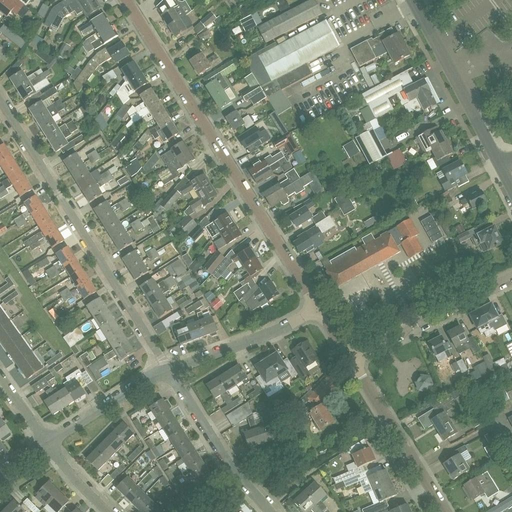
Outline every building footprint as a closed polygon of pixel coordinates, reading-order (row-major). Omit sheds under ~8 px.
[(5,0),(0,0),(0,12),(6,17),(12,11),(21,19),(29,9),(25,6),(17,0),(12,0),(10,4),(5,0)] [(58,14),(57,12),(65,8),(67,6),(77,0),(68,0),(65,2),(64,1),(53,8),(51,11),(45,21),(46,22),(52,25),(58,14)] [(83,11),(86,16),(100,8),(97,2),(95,0),(77,0),(67,6),(65,8),(57,12),(58,14),(52,25),(51,27),(58,30),(64,19),(75,11),(77,15),(83,11)] [(166,26),(168,25),(169,27),(180,20),(186,16),(178,3),(176,4),(173,0),(165,0),(158,6),(163,15),(162,15),(165,19),(162,20),(166,26)] [(258,28),(266,43),(322,14),(314,0),(311,0),(264,25),(258,28)] [(45,18),(50,6),(44,4),(39,15),(45,18)] [(240,10),(244,18),(239,21),(241,25),(251,20),(252,19),(251,15),(246,7),(240,10)] [(258,28),(264,25),(257,12),(251,15),(258,28)] [(206,28),(216,19),(211,13),(201,22),(206,28)] [(104,14),(90,22),(79,29),(83,36),(96,28),(99,33),(103,30),(111,25),(104,14)] [(180,20),(169,27),(176,38),(181,34),(182,36),(194,29),(191,25),(192,23),(188,17),(186,16),(180,20)] [(267,98),(281,90),(311,74),(306,64),(339,46),(326,21),(277,47),(276,43),(256,54),(244,61),(258,83),(262,90),(263,92),(267,97),(267,98)] [(4,25),(0,29),(0,32),(13,43),(18,37),(16,35),(8,28),(4,25)] [(103,30),(99,33),(102,38),(91,44),(95,50),(118,36),(111,25),(103,30)] [(373,41),(372,39),(351,50),(360,67),(388,52),(394,64),(411,55),(399,33),(395,35),(391,28),(379,35),(380,37),(373,41)] [(41,46),(45,41),(38,35),(34,41),(41,46)] [(64,43),(56,56),(60,62),(62,59),(64,59),(71,47),(64,43)] [(89,63),(82,72),(76,81),(75,81),(73,84),(79,93),(99,66),(112,57),(116,63),(130,55),(122,43),(109,51),(107,48),(97,54),(90,62),(89,63)] [(211,69),(220,64),(221,63),(216,55),(206,61),(202,54),(190,61),(199,75),(210,68),(211,69)] [(18,61),(11,69),(15,72),(22,65),(18,61)] [(203,79),(207,86),(206,87),(214,98),(231,87),(224,77),(236,69),(231,61),(203,79)] [(133,78),(141,73),(135,62),(122,70),(126,76),(123,78),(126,83),(128,81),(133,78)] [(72,75),(70,78),(75,81),(76,81),(82,72),(77,68),(75,71),(72,75)] [(22,72),(10,79),(17,90),(43,74),(40,70),(27,78),(22,72)] [(107,84),(117,77),(112,70),(102,77),(107,84)] [(43,74),(17,90),(24,101),(27,99),(30,103),(41,96),(54,88),(51,83),(50,84),(46,79),(51,75),(51,74),(49,71),(48,71),(43,74)] [(393,110),(387,98),(396,94),(414,85),(407,72),(381,86),(345,104),(351,117),(360,112),(366,124),(375,120),(377,124),(381,122),(381,121),(391,116),(389,112),(393,110)] [(148,84),(141,73),(133,78),(128,81),(126,83),(122,88),(119,92),(120,94),(124,91),(128,97),(135,93),(135,91),(148,84)] [(375,75),(370,77),(375,87),(380,84),(375,75)] [(414,85),(396,94),(402,106),(408,103),(412,112),(415,111),(416,113),(420,110),(419,109),(422,107),(424,111),(436,104),(424,80),(414,85)] [(262,90),(258,83),(241,94),(246,101),(262,90)] [(114,89),(118,92),(119,92),(122,88),(118,84),(114,89)] [(238,98),(231,87),(214,98),(221,109),(226,106),(227,108),(233,104),(232,102),(238,98)] [(54,88),(41,96),(44,101),(51,97),(57,93),(54,88)] [(132,106),(130,109),(124,104),(116,114),(123,119),(127,113),(131,118),(132,118),(138,114),(146,108),(159,100),(152,90),(141,96),(145,102),(135,108),(132,106)] [(281,90),(267,98),(278,115),(291,107),(281,90)] [(267,97),(263,92),(250,100),(253,106),(267,97)] [(42,102),(32,108),(29,109),(36,120),(59,105),(62,104),(60,100),(53,104),(53,103),(46,108),(42,102)] [(138,114),(132,118),(131,118),(131,120),(125,127),(127,129),(152,113),(154,117),(155,118),(162,114),(166,112),(159,100),(146,108),(138,114)] [(62,104),(59,105),(36,120),(43,131),(55,123),(51,117),(65,108),(62,104)] [(242,120),(237,111),(226,118),(234,131),(244,125),(247,129),(254,124),(249,115),(242,120)] [(150,130),(148,128),(133,148),(138,152),(152,135),(153,136),(160,131),(169,125),(173,123),(166,112),(162,114),(155,118),(159,124),(150,130)] [(55,123),(43,131),(49,141),(67,130),(75,125),(72,121),(66,125),(65,124),(59,128),(55,123)] [(160,131),(153,136),(155,140),(160,137),(161,138),(164,143),(169,140),(179,134),(179,133),(173,123),(169,125),(160,131)] [(78,129),(75,125),(67,130),(49,141),(56,152),(60,149),(63,154),(85,140),(82,135),(68,143),(65,139),(72,135),(71,134),(78,129)] [(256,127),(239,138),(246,148),(256,142),(259,147),(272,139),(266,129),(260,133),(256,127)] [(284,127),(278,130),(282,137),(288,134),(284,127)] [(416,138),(425,154),(432,150),(450,141),(447,136),(444,138),(441,132),(439,133),(437,127),(416,138)] [(355,138),(369,165),(386,156),(372,129),(355,138)] [(300,150),(289,133),(273,144),(277,150),(285,145),(291,155),(300,150)] [(111,144),(111,145),(112,146),(120,152),(125,146),(129,141),(120,134),(116,138),(111,144)] [(346,145),(353,157),(360,152),(353,141),(346,145)] [(435,157),(432,158),(426,161),(431,171),(450,161),(448,155),(452,153),(449,147),(452,145),(450,141),(432,150),(435,157)] [(172,150),(162,156),(168,166),(170,165),(169,163),(190,151),(184,142),(172,150)] [(0,163),(11,156),(4,145),(0,147),(0,163)] [(90,160),(98,154),(96,150),(87,155),(90,160)] [(170,165),(168,166),(169,168),(158,175),(164,185),(180,175),(177,171),(195,160),(190,151),(169,163),(170,165)] [(294,155),(300,165),(307,161),(301,151),(294,155)] [(285,158),(281,152),(272,158),(271,155),(264,159),(260,162),(259,160),(253,164),(254,165),(248,169),(253,177),(280,161),(285,158)] [(71,172),(84,164),(77,153),(64,161),(71,172)] [(156,153),(143,168),(146,172),(152,169),(160,159),(156,153)] [(101,159),(98,154),(90,160),(92,164),(101,159)] [(11,156),(0,163),(0,165),(6,175),(18,167),(11,156)] [(280,161),(253,177),(258,185),(274,175),(272,172),(288,162),(285,158),(280,161)] [(460,161),(443,171),(446,177),(440,180),(446,192),(457,186),(454,181),(467,174),(460,161)] [(90,174),(84,164),(71,172),(77,182),(90,174)] [(3,186),(0,187),(0,193),(6,190),(13,186),(25,178),(18,167),(6,175),(9,180),(2,185),(3,186)] [(285,175),(288,179),(280,185),(278,182),(262,192),(267,199),(294,183),(300,179),(294,169),(285,175)] [(90,174),(77,182),(84,192),(112,175),(109,171),(101,176),(97,170),(90,174)] [(294,183),(267,199),(272,207),(281,202),(282,204),(284,205),(289,202),(289,199),(288,197),(295,193),(296,195),(304,191),(302,188),(312,182),(314,186),(319,183),(312,171),(307,174),(300,179),(294,183)] [(181,181),(164,201),(153,213),(154,213),(159,222),(164,220),(160,214),(164,209),(167,211),(181,195),(179,193),(181,192),(183,195),(194,189),(196,193),(210,184),(204,174),(197,179),(196,177),(189,181),(190,183),(186,186),(181,181)] [(112,175),(84,192),(90,203),(103,195),(99,189),(114,179),(112,175)] [(118,181),(121,186),(129,181),(126,176),(118,181)] [(25,178),(13,186),(20,197),(32,190),(25,178)] [(216,194),(210,184),(196,193),(199,197),(188,204),(192,210),(203,203),(204,206),(211,202),(209,199),(216,194)] [(0,193),(0,198),(1,200),(9,195),(6,190),(0,193)] [(467,198),(460,202),(463,206),(469,203),(472,210),(487,202),(488,199),(486,196),(484,196),(481,191),(467,198)] [(341,210),(352,204),(346,193),(334,199),(341,210)] [(31,215),(43,207),(36,196),(24,204),(31,215)] [(426,208),(435,203),(432,197),(423,203),(426,208)] [(444,211),(454,206),(450,197),(439,203),(444,211)] [(129,203),(126,198),(111,208),(108,202),(95,210),(101,220),(114,212),(120,208),(129,203)] [(161,199),(156,204),(151,210),(153,213),(164,201),(161,199)] [(305,207),(296,213),(290,217),(297,228),(312,218),(307,210),(315,205),(311,199),(303,204),(305,207)] [(131,207),(129,203),(120,208),(123,212),(131,207)] [(355,209),(352,204),(341,210),(344,216),(355,209)] [(43,207),(31,215),(38,226),(50,219),(43,207)] [(114,212),(101,220),(108,230),(120,222),(114,212)] [(214,222),(207,227),(210,233),(218,228),(220,233),(235,224),(228,212),(213,221),(214,222)] [(22,215),(14,220),(16,224),(24,219),(22,215)] [(178,225),(189,235),(198,225),(188,215),(178,225)] [(432,216),(421,222),(433,244),(444,237),(432,216)] [(24,219),(16,224),(19,229),(27,223),(24,219)] [(50,219),(38,226),(41,232),(24,243),(27,248),(30,246),(38,241),(45,237),(57,230),(50,219)] [(133,229),(141,223),(139,219),(130,224),(133,229)] [(419,234),(410,219),(381,236),(382,237),(375,241),(371,234),(362,239),(365,245),(356,250),(355,248),(330,262),(328,258),(322,261),(329,274),(328,274),(329,275),(325,278),(331,288),(335,286),(336,287),(399,252),(396,248),(402,244),(410,259),(423,251),(415,237),(419,234)] [(299,240),(294,243),(300,254),(306,250),(307,253),(314,249),(312,246),(324,239),(318,229),(320,228),(324,233),(332,228),(327,220),(305,233),(298,237),(299,240)] [(127,233),(120,222),(108,230),(114,241),(127,233)] [(144,228),(141,223),(133,229),(135,233),(144,228)] [(235,224),(220,233),(223,237),(214,242),(219,250),(242,235),(235,224)] [(203,230),(198,225),(189,235),(195,241),(204,231),(203,230)] [(476,227),(457,237),(459,240),(461,243),(463,242),(471,238),(472,239),(472,240),(475,247),(480,245),(483,252),(489,249),(489,250),(503,244),(502,242),(504,241),(500,234),(499,235),(494,227),(490,229),(480,234),(476,227)] [(52,249),(64,241),(57,230),(45,237),(48,242),(52,248),(52,249)] [(133,243),(127,233),(114,241),(120,251),(133,243)] [(38,241),(30,246),(32,251),(41,245),(38,241)] [(54,266),(46,272),(48,275),(48,276),(56,270),(63,266),(75,259),(68,247),(56,255),(60,261),(53,265),(54,266)] [(149,258),(157,253),(154,248),(146,253),(149,258)] [(230,252),(225,258),(212,274),(218,280),(230,265),(235,262),(241,259),(245,266),(257,259),(256,258),(258,257),(258,255),(256,252),(255,252),(253,250),(252,249),(251,250),(250,248),(244,252),(243,250),(235,255),(232,250),(230,252)] [(130,269),(143,261),(136,251),(123,259),(130,269)] [(211,274),(225,258),(217,252),(204,268),(211,274)] [(157,253),(149,258),(151,262),(160,256),(157,253)] [(244,277),(246,280),(237,285),(237,287),(232,290),(239,302),(240,302),(256,284),(255,284),(252,279),(258,275),(257,273),(263,269),(260,264),(262,263),(262,262),(260,259),(259,258),(257,259),(245,266),(250,273),(244,277)] [(56,270),(48,276),(51,280),(59,275),(66,271),(70,277),(82,270),(75,259),(63,266),(56,270)] [(187,272),(179,260),(170,265),(178,277),(187,272)] [(143,261),(130,269),(136,280),(149,272),(143,261)] [(36,283),(28,270),(22,274),(30,287),(36,283)] [(70,277),(74,284),(77,289),(89,281),(82,270),(70,277)] [(172,276),(157,285),(153,279),(141,287),(147,297),(175,280),(172,276)] [(177,284),(175,280),(147,297),(153,308),(166,300),(163,294),(169,291),(169,290),(177,284)] [(89,281),(77,289),(80,294),(84,300),(96,292),(89,281)] [(259,288),(256,284),(240,302),(244,306),(254,294),(258,300),(262,305),(279,294),(271,281),(260,288),(259,288)] [(59,293),(59,294),(62,298),(71,293),(68,288),(59,293)] [(71,293),(62,298),(64,302),(73,297),(71,293)] [(36,299),(39,304),(46,299),(42,294),(36,299)] [(193,302),(191,299),(187,301),(185,297),(176,302),(181,310),(193,302)] [(200,301),(200,300),(193,305),(196,310),(203,306),(205,309),(209,307),(204,298),(200,301)] [(216,310),(221,306),(216,300),(214,298),(209,303),(216,310)] [(94,318),(107,310),(100,299),(87,307),(94,318)] [(166,300),(153,308),(160,318),(173,310),(166,300)] [(504,329),(499,318),(492,304),(481,310),(488,324),(491,329),(493,328),(495,333),(504,329)] [(196,310),(193,305),(186,309),(189,314),(196,310)] [(0,341),(5,348),(20,337),(13,327),(5,316),(0,308),(0,341)] [(107,310),(94,318),(101,329),(114,321),(107,310)] [(488,324),(481,310),(470,315),(477,329),(478,329),(480,335),(484,333),(486,337),(495,333),(493,328),(491,329),(488,324)] [(177,312),(162,322),(165,327),(180,317),(177,312)] [(202,312),(197,314),(199,322),(205,336),(211,334),(211,336),(213,337),(217,335),(217,333),(217,332),(212,317),(204,320),(202,312)] [(121,331),(114,321),(101,329),(108,339),(121,331)] [(199,322),(187,326),(193,341),(205,336),(199,322)] [(181,345),(193,341),(187,326),(181,329),(178,323),(170,326),(175,339),(178,338),(181,345)] [(65,336),(70,333),(65,326),(60,329),(65,336)] [(460,326),(448,333),(456,348),(459,354),(465,351),(462,345),(467,342),(470,348),(474,354),(479,351),(472,337),(467,339),(460,326)] [(121,331),(108,339),(114,350),(127,342),(121,331)] [(70,333),(65,336),(70,343),(74,340),(70,333)] [(441,336),(429,343),(436,357),(439,363),(446,359),(451,356),(441,336)] [(20,337),(5,348),(12,358),(20,369),(27,379),(42,368),(35,358),(28,347),(20,337)] [(291,360),(295,365),(303,379),(310,375),(305,368),(318,359),(307,341),(305,342),(303,341),(301,343),(300,345),(293,350),(297,357),(291,360)] [(105,356),(108,361),(118,355),(121,361),(134,353),(127,342),(114,350),(105,356)] [(74,354),(75,355),(79,352),(75,345),(70,348),(74,354)] [(87,354),(88,356),(91,361),(96,358),(91,352),(87,354)] [(270,354),(265,357),(280,381),(277,377),(288,370),(293,378),(298,374),(289,361),(284,364),(277,353),(272,356),(270,354)] [(489,354),(482,358),(489,372),(496,369),(494,364),(489,354)] [(86,357),(82,360),(87,367),(91,364),(86,357)] [(261,363),(256,366),(263,377),(258,381),(266,395),(272,391),(270,387),(280,381),(265,357),(260,361),(261,363)] [(456,362),(460,370),(462,373),(467,370),(462,360),(456,362)] [(455,372),(460,370),(456,362),(451,365),(455,372)] [(53,368),(57,373),(63,368),(60,364),(53,368)] [(507,375),(510,373),(506,364),(501,367),(506,376),(507,375)] [(229,372),(237,384),(242,381),(244,385),(249,382),(239,365),(229,372)] [(486,366),(475,372),(478,379),(489,373),(486,366)] [(80,399),(82,400),(85,398),(86,395),(85,394),(82,389),(89,385),(88,384),(92,381),(86,372),(82,375),(79,371),(66,379),(67,382),(65,383),(63,384),(64,386),(66,388),(74,401),(75,401),(76,400),(79,398),(80,399)] [(229,372),(218,378),(226,391),(237,384),(229,372)] [(54,378),(51,373),(44,378),(47,382),(47,383),(54,378)] [(47,382),(44,378),(31,387),(36,394),(49,385),(47,383),(47,382)] [(233,401),(226,391),(218,378),(207,386),(215,399),(222,395),(226,401),(228,405),(222,409),(225,413),(236,406),(233,401)] [(312,414),(313,416),(306,420),(310,425),(316,421),(322,429),(334,421),(324,407),(326,406),(324,403),(324,404),(322,401),(330,391),(333,394),(339,388),(330,379),(324,385),(323,384),(314,393),(310,390),(299,401),(303,405),(311,400),(314,405),(306,410),(310,415),(312,414)] [(419,379),(414,386),(418,396),(428,396),(434,390),(430,380),(419,379)] [(248,395),(251,400),(263,392),(258,384),(253,387),(255,391),(248,395)] [(64,408),(53,392),(51,388),(45,392),(50,399),(45,402),(53,415),(64,408)] [(53,392),(64,408),(74,401),(66,388),(59,393),(56,389),(53,392)] [(503,389),(498,392),(504,402),(509,399),(503,389)] [(454,399),(451,394),(433,403),(436,407),(418,419),(425,430),(434,425),(444,441),(457,433),(445,413),(448,412),(444,406),(454,399)] [(30,399),(35,408),(40,405),(35,396),(30,399)] [(233,401),(236,406),(243,402),(240,397),(233,401)] [(153,421),(157,419),(170,410),(170,409),(171,409),(172,407),(169,403),(168,403),(166,404),(164,400),(150,408),(152,412),(147,415),(152,422),(153,421)] [(251,409),(248,402),(226,416),(229,422),(251,409)] [(273,408),(275,411),(280,419),(285,415),(279,405),(273,408)] [(251,409),(229,422),(233,428),(247,419),(252,432),(245,434),(249,448),(263,444),(257,423),(253,413),(252,414),(251,409)] [(177,420),(170,410),(157,419),(159,422),(163,429),(177,420)] [(270,414),(275,423),(280,420),(280,419),(275,411),(270,414)] [(256,413),(253,413),(257,423),(263,444),(276,439),(271,426),(265,428),(262,418),(261,418),(259,414),(256,413)] [(139,430),(143,428),(137,419),(133,422),(139,430)] [(0,439),(4,436),(5,438),(7,438),(10,436),(11,434),(10,432),(2,420),(0,420),(0,439)] [(177,420),(163,429),(169,439),(183,430),(177,420)] [(114,432),(125,443),(134,434),(123,423),(114,432)] [(148,436),(143,428),(139,430),(144,438),(148,436)] [(189,440),(183,430),(169,439),(176,449),(189,440)] [(114,432),(105,441),(116,452),(125,443),(114,432)] [(484,436),(496,457),(500,455),(490,436),(489,437),(487,434),(484,436)] [(151,451),(155,448),(150,439),(145,442),(151,450),(151,451)] [(348,453),(353,455),(356,462),(347,466),(349,471),(341,474),(342,475),(333,478),(335,485),(344,481),(344,480),(368,470),(366,464),(376,460),(370,447),(369,448),(365,439),(347,450),(348,453)] [(196,450),(189,440),(176,449),(182,459),(196,450)] [(105,441),(96,450),(107,461),(116,452),(105,441)] [(134,452),(138,456),(143,450),(139,446),(134,452)] [(447,462),(444,464),(446,468),(453,480),(457,477),(469,470),(468,469),(464,462),(466,461),(471,458),(466,451),(467,450),(465,447),(465,446),(444,457),(447,462)] [(151,451),(156,459),(161,456),(155,448),(151,451)] [(107,461),(96,450),(87,459),(98,470),(107,461)] [(151,451),(151,450),(146,453),(151,462),(156,459),(151,451)] [(196,450),(182,459),(176,463),(178,467),(185,463),(188,469),(202,460),(196,450)] [(138,456),(134,452),(128,458),(132,462),(138,456)] [(164,470),(168,468),(163,459),(159,462),(164,470)] [(202,460),(188,469),(182,473),(185,477),(191,473),(195,479),(209,471),(202,460)] [(121,464),(116,470),(120,474),(126,468),(121,464)] [(158,466),(153,469),(158,477),(163,474),(158,466)] [(170,480),(174,477),(169,469),(165,472),(170,480)] [(344,480),(344,481),(346,486),(359,481),(365,494),(375,490),(374,489),(390,483),(392,482),(386,469),(371,476),(368,470),(344,480)] [(116,470),(110,476),(114,480),(120,474),(116,470)] [(464,487),(462,488),(466,493),(468,492),(473,500),(484,493),(486,492),(489,497),(499,491),(493,482),(487,472),(482,475),(464,486),(464,487)] [(164,476),(159,479),(165,488),(169,485),(164,476)] [(125,497),(137,486),(128,477),(117,489),(125,497)] [(181,497),(192,490),(194,489),(189,482),(181,488),(176,480),(171,482),(176,490),(177,490),(181,497)] [(49,482),(38,493),(48,503),(59,492),(49,482)] [(374,489),(375,490),(380,502),(397,495),(395,490),(392,482),(390,483),(374,489)] [(320,500),(326,495),(316,483),(305,492),(323,511),(327,508),(320,500)] [(137,486),(125,497),(134,505),(145,494),(137,486)] [(170,486),(166,489),(171,498),(176,495),(170,486)] [(59,492),(48,503),(57,511),(58,511),(62,508),(69,501),(59,492)] [(323,511),(305,492),(295,502),(304,511),(307,511),(311,509),(314,511),(329,511),(328,510),(324,511),(321,511),(322,511),(323,511)] [(144,511),(154,503),(145,494),(134,505),(140,511),(144,511)] [(177,496),(173,500),(180,507),(184,504),(177,496)] [(27,499),(23,503),(32,511),(39,511),(40,511),(27,499)] [(14,501),(5,510),(7,511),(25,511),(14,501)] [(154,503),(144,511),(161,511),(162,511),(154,503)] [(411,511),(408,503),(390,511),(391,511),(411,511)]
